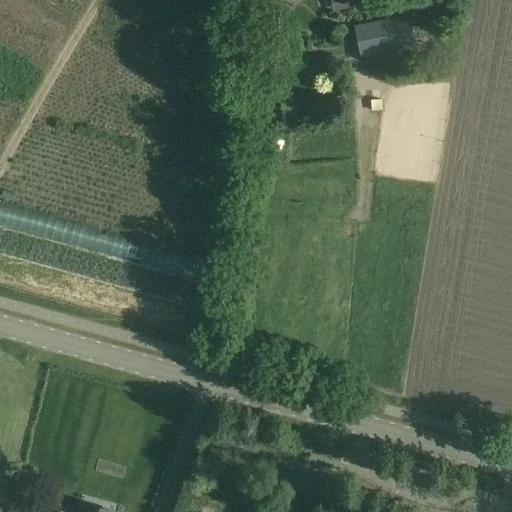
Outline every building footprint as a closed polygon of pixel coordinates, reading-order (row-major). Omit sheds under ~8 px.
[(354,7),(353,0),(330,0),(333,12),(354,7)] [(429,0),(413,0),(417,9),(431,4),(429,0)] [(362,57),(416,46),(410,15),(356,26),(362,57)] [(205,439),(282,470),(290,449),(213,418),(205,439)] [(188,505),(199,510),(202,504),(221,511),(230,511),(234,502),(194,485),(188,498),(190,499),(188,505)] [(305,511),(257,492),(248,511),(305,511)]
